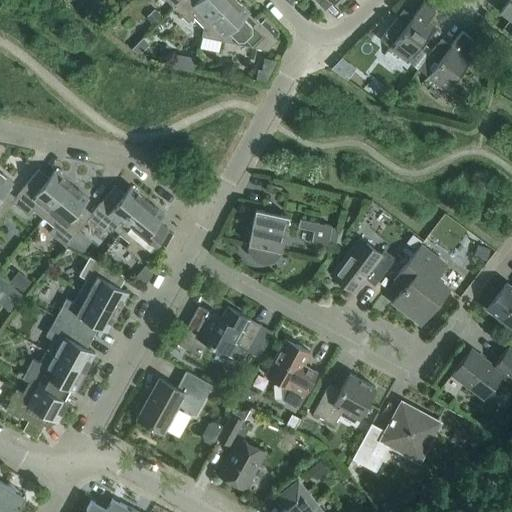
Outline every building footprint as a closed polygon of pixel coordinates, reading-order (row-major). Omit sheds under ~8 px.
[(179,0),(173,6),(188,21),(194,16),(203,26),(229,0),(179,0)] [(249,11),(238,0),(229,0),(203,26),(201,35),(267,49),(277,40),(254,16),(248,22),(243,17),(249,11)] [(511,2),(509,0),(500,12),(510,19),(504,27),(511,32),(511,2)] [(424,1),(406,24),(397,16),(380,39),(389,46),(386,49),(398,58),(400,55),(408,61),(435,26),(427,20),(435,10),(424,1)] [(462,30),(444,53),(435,45),(418,68),(427,75),(425,79),(436,87),(438,84),(446,90),(473,55),(466,49),(473,39),(462,30)] [(265,82),(271,70),(257,68),(255,80),(265,82)] [(44,217),(71,183),(54,169),(48,176),(39,168),(16,196),(12,201),(13,201),(29,214),(33,208),(44,217)] [(13,182),(0,171),(0,216),(13,201),(12,201),(16,196),(7,189),(13,182)] [(92,212),(83,205),(89,198),(71,183),(44,217),(54,225),(49,231),(66,245),(89,217),(88,217),(92,212)] [(120,233),(147,200),(130,185),(124,193),(114,184),(92,212),(88,217),(89,217),(104,230),(109,224),(120,233)] [(165,214),(147,200),(120,233),(130,242),(125,247),(142,261),(168,229),(159,221),(165,214)] [(248,242),(250,243),(249,245),(249,247),(250,250),(250,252),(251,254),(253,256),(254,258),(256,259),(258,260),(260,261),(263,261),(266,262),(268,261),(270,261),(272,260),(274,259),(276,257),(277,255),(278,254),(279,252),(280,249),(281,249),(288,216),(256,208),(248,242)] [(327,243),(331,226),(331,225),(300,218),(298,226),(314,229),(312,240),(327,243)] [(354,291),(369,272),(378,279),(395,257),(384,249),(381,253),(359,237),(331,274),(354,291)] [(409,258),(419,245),(408,238),(398,250),(409,258)] [(420,244),(419,245),(409,258),(393,279),(403,287),(393,301),(421,322),(448,286),(436,276),(446,264),(420,244)] [(85,278),(79,290),(117,311),(128,291),(120,287),(126,275),(89,255),(79,274),(85,278)] [(511,286),(506,282),(487,307),(511,326),(511,286)] [(117,311),(79,290),(73,301),(66,298),(56,316),(93,336),(98,326),(107,330),(117,311)] [(199,305),(178,343),(201,355),(208,343),(230,355),(241,361),(248,350),(258,355),(272,330),(262,324),(227,305),(221,317),(199,305)] [(93,336),(56,316),(46,334),(52,338),(46,350),(84,371),(95,351),(87,347),(93,336)] [(276,380),(281,383),(282,399),(298,407),(317,371),(303,363),(310,351),(286,337),(267,371),(278,376),(276,380)] [(471,349),(452,373),(484,397),(501,374),(511,382),(511,349),(508,347),(493,366),(471,349)] [(84,371),(46,350),(39,362),(33,358),(22,377),(29,380),(60,397),(60,396),(65,386),(73,390),(84,371)] [(159,377),(136,418),(163,432),(178,405),(195,414),(212,383),(186,369),(176,386),(159,377)] [(350,372),(338,393),(327,387),(313,412),(334,424),(343,408),(359,417),(375,387),(350,372)] [(57,420),(68,401),(60,396),(60,397),(29,380),(23,392),(16,388),(6,407),(43,427),(49,416),(57,420)] [(371,422),(352,458),(376,471),(390,445),(419,460),(440,422),(401,401),(385,430),(371,422)] [(230,413),(217,436),(230,443),(231,442),(234,444),(218,473),(245,488),(265,451),(241,438),(248,426),(241,422),(243,420),(230,413)] [(286,506),(282,509),(281,510),(281,511),(280,511),(323,511),(298,479),(278,496),(286,506)] [(0,480),(0,511),(16,511),(26,495),(0,480)] [(91,500),(84,511),(133,511),(134,510),(112,498),(106,508),(91,500)]
